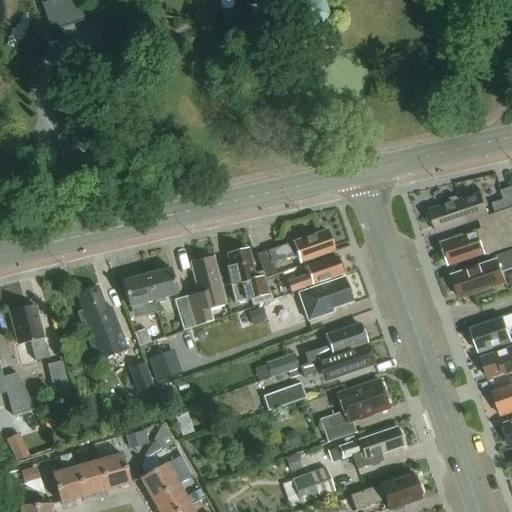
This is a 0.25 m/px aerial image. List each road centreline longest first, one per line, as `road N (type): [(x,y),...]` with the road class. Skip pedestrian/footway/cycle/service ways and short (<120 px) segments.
road 1 (tertiary): [(0,256),(360,173)]
road 2 (residential): [(478,511),(360,173)]
road 3 (tertiary): [(360,173),(511,137)]
